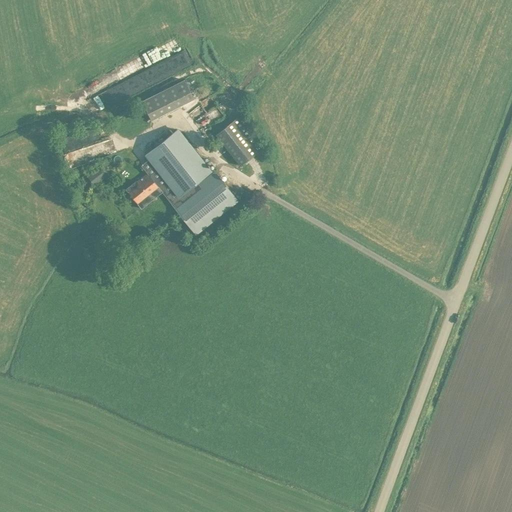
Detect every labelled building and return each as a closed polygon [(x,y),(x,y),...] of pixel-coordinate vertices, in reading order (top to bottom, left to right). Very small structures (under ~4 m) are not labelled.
[(193,96),(184,78),(141,99),(150,118),(193,96)] [(206,112),(216,105),(213,101),(204,108),(206,112)] [(240,163),(261,146),(237,115),(215,132),(240,163)] [(147,157),(140,162),(141,163),(147,170),(146,171),(161,190),(195,232),(237,199),(212,167),(210,169),(176,127),(143,153),(147,157)] [(65,148),(69,161),(112,149),(108,136),(65,148)] [(94,183),(110,171),(102,161),(87,173),(94,183)] [(136,178),(125,186),(141,206),(161,190),(146,171),(137,178),(136,178)]
